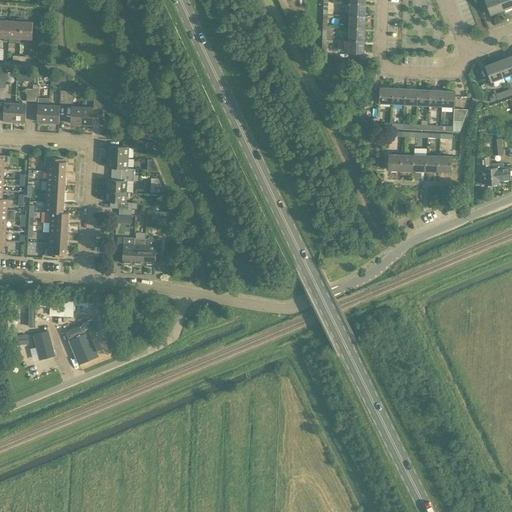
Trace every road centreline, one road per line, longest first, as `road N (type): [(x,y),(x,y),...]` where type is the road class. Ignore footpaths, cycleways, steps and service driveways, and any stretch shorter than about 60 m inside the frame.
road 1 (primary): [(427,511),(180,0)]
road 2 (residential): [(184,290),(270,307),(301,304),(367,275),(418,236),(511,197)]
road 3 (unclassified): [(0,411),(166,342),(184,290)]
road 4 (residential): [(86,279),(92,144),(0,138)]
road 5 (residential): [(466,56),(450,73),(391,70),(378,51),(382,0)]
